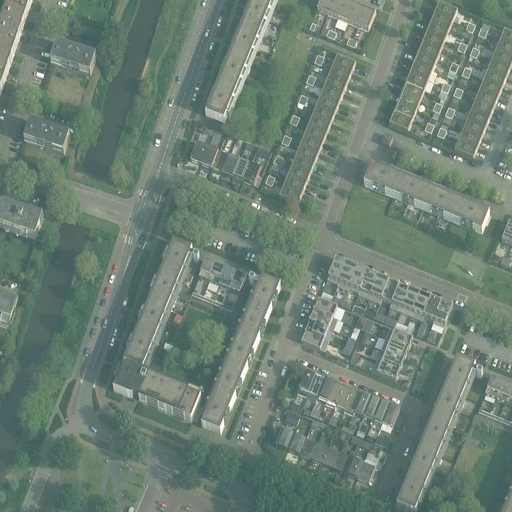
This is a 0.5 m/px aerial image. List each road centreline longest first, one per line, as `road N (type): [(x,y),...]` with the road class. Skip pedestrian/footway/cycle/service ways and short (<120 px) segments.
road 1 (residential): [(282,349),(413,403),(415,417),(377,511)]
road 2 (tertiary): [(88,421),(93,367),(143,216)]
road 3 (residential): [(320,240),(511,319)]
road 4 (tertiary): [(157,174),(215,0)]
road 5 (residential): [(157,174),(320,240)]
road 6 (residential): [(143,216),(3,171)]
road 7 (residential): [(373,511),(258,465),(249,454)]
road 8 (residential): [(484,178),(363,125)]
road 9 (residential): [(363,125),(405,0)]
road 10 (residential): [(320,240),(363,125)]
